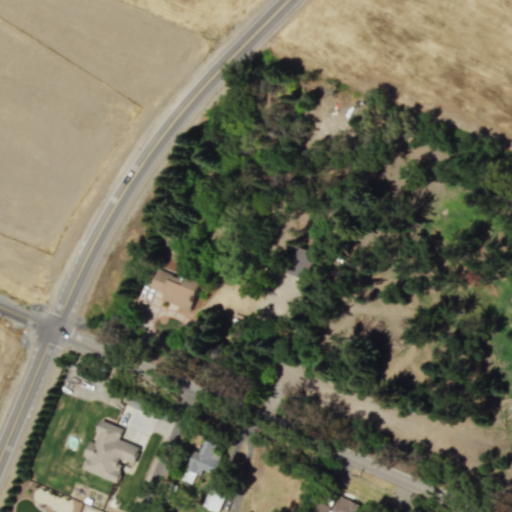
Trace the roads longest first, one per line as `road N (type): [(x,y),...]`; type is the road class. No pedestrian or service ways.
road 1 (tertiary): [(287,0),(181,108),(131,176),(79,268),(0,456)]
road 2 (residential): [(483,511),(52,329)]
road 3 (residential): [(142,511),(195,388)]
